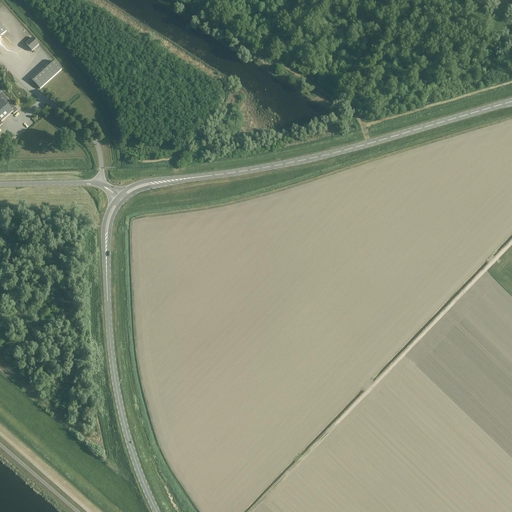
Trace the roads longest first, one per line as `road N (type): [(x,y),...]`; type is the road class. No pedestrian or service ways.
road 1 (secondary): [(119,198),(154,182),(332,153),(511,101)]
road 2 (secondary): [(155,511),(124,424),(111,348),(105,240),(119,198)]
road 3 (tertiary): [(119,198),(98,183),(0,184)]
